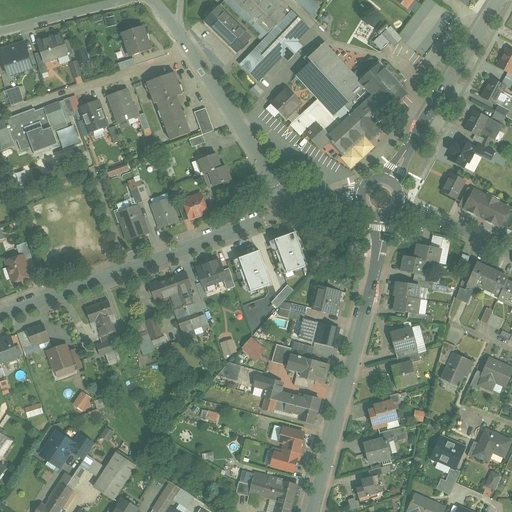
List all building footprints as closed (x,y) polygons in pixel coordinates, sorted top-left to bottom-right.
[(226,0),(219,7),(219,8),(225,1),(240,16),(241,15),(262,35),(259,38),(264,42),(287,18),(283,14),(288,8),(280,0),(226,0)] [(320,7),(313,0),(295,0),(315,19),(318,16),(315,13),(320,7)] [(414,0),(395,0),(396,0),(408,9),(414,0)] [(215,4),(204,15),(208,19),(219,8),(215,4)] [(219,8),(219,7),(219,8),(208,19),(206,21),(206,22),(207,21),(214,28),(213,28),(231,46),(232,45),(239,52),(238,52),(239,53),(252,39),(219,8)] [(264,42),(259,47),(276,63),(284,55),(290,60),(302,47),(296,42),(309,28),(288,8),(283,14),(287,18),(264,42)] [(114,16),(105,19),(107,28),(116,26),(114,16)] [(369,45),(377,29),(361,22),(354,37),(369,45)] [(404,39),(391,26),(383,34),(391,43),(395,47),(404,39)] [(144,27),(123,34),(130,57),(152,50),(148,41),(146,36),(147,36),(144,27)] [(63,34),(39,41),(42,52),(45,62),(46,62),(59,58),(59,55),(68,52),(69,55),(69,54),(70,55),(71,55),(70,54),(69,54),(63,34)] [(383,34),(374,42),(382,51),(391,43),(383,34)] [(25,44),(15,47),(16,48),(1,52),(9,75),(24,70),(24,68),(32,65),(25,44)] [(352,76),(323,45),(314,54),(311,52),(306,56),(308,59),(304,63),(307,67),(299,75),(323,100),(326,104),(311,117),(316,122),(305,132),(316,144),(318,143),(322,147),(325,144),(327,146),(329,144),(331,145),(333,143),(335,145),(335,144),(343,153),(352,146),(352,145),(365,133),(371,139),(372,139),(380,133),(380,131),(374,125),(407,95),(399,86),(404,81),(399,76),(401,74),(398,76),(393,70),(394,69),(393,68),(392,69),(389,66),(384,70),(380,65),(361,82),(361,81),(358,83),(352,76)] [(259,47),(242,65),(259,81),(276,63),(259,47)] [(511,51),(507,49),(498,68),(508,73),(511,75),(511,74),(511,73),(511,51)] [(42,52),(36,55),(40,69),(47,66),(46,62),(45,62),(42,52)] [(134,59),(119,64),(121,71),(136,66),(134,59)] [(371,59),(352,76),(358,83),(361,81),(361,82),(380,65),(374,59),(371,59)] [(82,76),(78,62),(71,64),(76,78),(82,76)] [(47,66),(40,69),(42,75),(49,72),(47,66)] [(175,73),(147,83),(155,105),(157,104),(160,111),(161,110),(168,129),(166,129),(171,141),(191,134),(185,118),(188,117),(186,111),(183,112),(178,97),(183,95),(175,73)] [(511,101),(501,96),(503,92),(505,87),(506,86),(492,79),(482,98),(496,105),(496,104),(499,106),(499,105),(510,111),(507,117),(511,119),(511,101)] [(19,87),(7,91),(12,107),(24,103),(19,87)] [(287,89),(272,104),(287,118),(301,104),(287,89)] [(128,91),(109,97),(118,124),(119,123),(127,120),(139,116),(136,107),(134,108),(128,91)] [(511,96),(503,92),(501,96),(511,101),(511,96)] [(64,101),(70,118),(76,116),(69,99),(64,101)] [(323,100),(308,114),(311,117),(326,104),(323,100)] [(70,118),(64,101),(59,102),(62,110),(65,119),(70,118)] [(99,101),(80,108),(90,135),(90,134),(90,133),(99,130),(99,131),(109,128),(99,101)] [(9,128),(0,131),(0,151),(15,146),(14,143),(18,142),(22,152),(32,148),(35,154),(50,148),(50,147),(57,144),(52,129),(67,123),(65,119),(62,110),(57,112),(54,105),(36,112),(36,113),(32,114),(31,111),(6,120),(9,128)] [(510,111),(499,105),(499,106),(496,111),(507,117),(510,111)] [(213,131),(206,109),(195,113),(203,135),(213,131)] [(503,126),(475,111),(465,130),(476,135),(479,137),(479,136),(481,134),(486,137),(492,139),(495,141),(503,126)] [(150,129),(145,114),(139,116),(144,131),(150,129)] [(311,117),(301,127),(305,132),(316,122),(311,117)] [(115,128),(109,130),(115,145),(121,142),(115,128)] [(485,139),(479,136),(479,137),(476,135),(473,140),(482,144),(485,139)] [(203,136),(191,140),(193,147),(206,143),(203,136)] [(492,139),(486,137),(485,139),(482,144),(488,147),(492,139)] [(482,144),(473,140),(470,145),(479,149),(482,144)] [(472,149),(459,142),(450,161),(463,168),(472,149)] [(488,147),(482,144),(479,149),(478,152),(483,155),(488,147)] [(217,154),(200,160),(200,161),(205,174),(226,167),(226,166),(222,168),(217,154)] [(172,158),(164,161),(166,168),(175,166),(172,158)] [(200,160),(194,163),(199,177),(205,175),(205,174),(200,161),(200,160)] [(126,164),(107,171),(109,177),(129,171),(126,164)] [(226,167),(205,174),(205,175),(210,173),(215,187),(232,180),(226,167)] [(466,181),(452,174),(442,192),(456,200),(466,181)] [(151,200),(145,185),(137,188),(143,203),(151,200)] [(137,188),(130,190),(136,205),(143,203),(137,188)] [(486,197),(475,191),(474,191),(469,188),(459,206),(466,209),(501,227),(501,226),(509,212),(510,209),(498,203),(499,202),(487,196),(486,197)] [(203,197),(195,200),(194,197),(183,201),(190,219),(190,220),(209,213),(203,197)] [(170,200),(153,206),(161,228),(178,222),(170,200)] [(185,205),(179,207),(185,222),(190,219),(185,205)] [(138,208),(122,213),(125,222),(122,223),(129,240),(147,233),(138,208)] [(511,213),(509,212),(501,226),(507,229),(511,218),(511,213)] [(296,233),(273,241),(285,275),(308,267),(296,233)] [(27,243),(17,246),(21,257),(23,256),(25,261),(33,258),(27,243)] [(442,249),(418,245),(416,259),(428,262),(439,264),(442,249)] [(259,251),(236,260),(249,294),(272,285),(259,251)] [(470,257),(463,254),(459,267),(466,270),(470,257)] [(21,257),(6,262),(13,282),(14,282),(17,283),(21,282),(23,279),(30,276),(25,261),(23,256),(21,257)] [(416,259),(405,257),(402,271),(415,274),(425,276),(425,275),(428,262),(416,259)] [(220,261),(198,269),(204,287),(205,287),(205,286),(213,283),(213,284),(224,280),(227,279),(224,271),(220,261)] [(493,271),(477,264),(468,285),(476,288),(477,285),(485,289),(493,271)] [(236,287),(229,269),(224,271),(227,279),(224,280),(227,290),(236,287)] [(508,278),(493,271),(485,289),(494,292),(495,290),(502,293),(507,282),(508,278)] [(186,272),(175,277),(186,307),(194,304),(191,295),(190,296),(187,288),(192,287),(186,272)] [(435,277),(425,275),(425,276),(415,274),(414,280),(434,284),(435,277)] [(175,277),(152,285),(152,287),(151,289),(154,296),(156,297),(157,299),(167,296),(170,297),(175,311),(178,310),(180,315),(177,316),(178,320),(190,316),(186,307),(175,277)] [(434,284),(414,280),(413,285),(420,287),(420,288),(432,290),(434,284)] [(511,284),(507,282),(502,293),(500,297),(506,300),(505,302),(511,305),(511,284)] [(413,285),(397,283),(395,296),(397,297),(418,300),(419,294),(420,288),(420,287),(413,285)] [(287,285),(271,303),(277,308),(293,291),(287,285)] [(342,292),(319,286),(314,310),(336,315),(342,292)] [(473,294),(460,288),(457,299),(468,304),(473,294)] [(418,300),(397,297),(395,311),(411,314),(418,315),(418,314),(420,300),(418,300)] [(109,301),(98,305),(103,319),(109,317),(114,315),(109,301)] [(199,317),(194,304),(186,307),(190,316),(195,329),(203,327),(199,317)] [(308,308),(293,304),(291,311),(307,315),(308,308)] [(98,305),(87,309),(91,323),(96,322),(103,319),(98,305)] [(493,311),(487,308),(482,321),(487,324),(492,314),(493,311)] [(307,315),(291,311),(289,318),(305,322),(307,315)] [(429,315),(418,314),(418,315),(411,314),(410,319),(428,322),(429,315)] [(503,319),(492,314),(487,324),(498,329),(503,319)] [(208,324),(205,315),(199,317),(203,327),(208,324)] [(190,316),(178,320),(183,333),(184,333),(195,329),(190,316)] [(112,325),(109,317),(103,319),(106,327),(112,325)] [(106,327),(103,319),(96,322),(99,329),(106,327)] [(156,319),(148,322),(153,338),(161,335),(156,319)] [(319,324),(308,321),(305,333),(316,336),(317,332),(319,324)] [(145,322),(133,326),(137,337),(148,333),(145,322)] [(112,325),(106,327),(109,335),(116,332),(114,324),(112,325)] [(339,329),(319,324),(317,332),(323,334),(320,343),(335,346),(339,329)] [(44,325),(28,331),(33,345),(39,343),(39,345),(49,341),(50,341),(44,325)] [(99,329),(97,330),(100,338),(109,335),(106,327),(99,329)] [(412,328),(391,334),(396,353),(417,347),(412,328)] [(195,329),(184,333),(187,343),(198,339),(195,329)] [(149,334),(137,338),(143,356),(155,352),(149,334)] [(165,336),(152,341),(155,347),(167,343),(165,336)] [(12,337),(0,340),(0,363),(19,357),(12,337)] [(266,351),(252,338),(243,348),(257,361),(266,351)] [(232,340),(221,344),(225,356),(236,353),(232,340)] [(67,345),(53,350),(50,341),(49,341),(53,350),(48,352),(55,372),(65,368),(68,370),(74,367),(75,367),(70,353),(67,345)] [(456,347),(444,341),(440,357),(450,361),(453,353),(456,347)] [(111,366),(127,360),(121,344),(102,351),(104,356),(107,355),(111,366)] [(292,349),(277,345),(273,362),(288,366),(291,355),(292,349)] [(417,347),(396,353),(398,360),(419,354),(417,347)] [(312,354),(292,349),(291,355),(311,360),(312,354)] [(76,350),(70,353),(75,367),(74,367),(75,370),(82,367),(76,350)] [(453,353),(450,361),(442,379),(449,382),(450,380),(461,385),(467,372),(469,373),(474,362),(453,353)] [(419,354),(398,360),(400,366),(413,363),(413,364),(421,361),(419,354)] [(311,360),(291,355),(288,366),(303,370),(301,377),(301,378),(311,381),(324,384),(329,366),(311,360)] [(511,372),(511,368),(489,358),(481,375),(484,377),(480,386),(492,390),(495,382),(506,386),(511,372)] [(242,366),(229,363),(218,376),(238,381),(242,366)] [(400,366),(393,368),(393,369),(394,369),(396,376),(395,376),(398,388),(418,383),(413,364),(413,363),(400,366)] [(481,375),(476,373),(471,386),(478,389),(480,386),(484,377),(481,375)] [(311,381),(301,378),(301,377),(297,376),(295,386),(310,390),(311,381)] [(321,400),(306,396),(305,400),(280,393),(283,383),(258,377),(255,386),(266,389),(263,398),(265,398),(266,398),(278,401),(318,412),(321,400)] [(83,393),(75,405),(82,410),(91,399),(83,393)] [(399,394),(383,398),(385,404),(393,402),(394,405),(401,403),(399,394)] [(278,401),(266,398),(265,398),(262,410),(274,413),(275,410),(278,401)] [(318,412),(278,401),(275,410),(293,415),(294,413),(301,415),(299,420),(314,424),(318,412)] [(382,409),(370,412),(375,429),(387,426),(386,422),(395,420),(393,412),(395,411),(394,405),(393,402),(385,404),(381,405),(382,409)] [(28,419),(46,414),(43,404),(25,409),(28,419)] [(424,413),(415,412),(414,421),(423,422),(424,413)] [(211,413),(210,421),(218,421),(219,414),(211,413)] [(304,433),(282,427),(280,435),(282,435),(280,442),(285,444),(300,448),(301,447),(304,433)] [(405,427),(393,430),(395,437),(407,434),(405,427)] [(115,433),(107,428),(101,437),(109,442),(115,433)] [(393,430),(380,434),(382,440),(386,439),(387,443),(396,441),(397,442),(408,439),(407,434),(395,437),(393,430)] [(480,444),(475,456),(489,462),(489,461),(487,460),(491,451),(504,457),(511,441),(486,430),(480,444)] [(75,444),(57,432),(43,453),(44,457),(60,468),(72,451),(76,444),(75,444)] [(95,445),(81,435),(75,444),(76,444),(72,451),(85,459),(72,479),(95,445)] [(465,448),(441,437),(431,459),(440,463),(441,460),(455,467),(454,469),(455,470),(465,448)] [(382,440),(371,443),(371,444),(366,446),(366,445),(364,445),(370,464),(384,460),(383,458),(391,455),(387,443),(386,439),(382,440)] [(474,442),(468,456),(474,459),(475,456),(480,444),(474,442)] [(300,448),(285,444),(284,449),(301,454),(303,448),(301,447),(300,448)] [(301,454),(284,449),(283,450),(282,455),(297,460),(299,460),(301,454)] [(117,453),(95,488),(115,501),(137,467),(117,453)] [(297,460),(282,455),(275,453),(272,466),(294,472),(297,460)] [(104,467),(95,461),(90,467),(83,463),(72,479),(78,483),(87,470),(98,477),(104,467)] [(243,469),(233,465),(229,476),(239,480),(243,469)] [(381,468),(369,472),(371,478),(378,476),(379,476),(383,475),(381,468)] [(454,469),(449,480),(456,483),(461,472),(455,470),(454,469)] [(500,477),(493,473),(487,486),(494,489),(500,477)] [(68,476),(64,477),(60,483),(67,487),(72,479),(68,476)] [(368,479),(362,481),(364,487),(357,489),(361,501),(370,499),(370,496),(384,492),(381,482),(380,483),(379,476),(378,476),(371,478),(368,478),(368,479)] [(283,481),(278,480),(278,479),(270,477),(269,481),(266,480),(266,481),(254,477),(252,485),(295,497),(298,485),(283,481)] [(67,487),(50,511),(59,511),(62,508),(64,508),(74,492),(73,491),(78,483),(72,479),(67,487)] [(449,480),(447,485),(440,482),(437,489),(451,495),(456,483),(449,480)] [(252,485),(240,482),(237,493),(249,497),(248,503),(256,505),(258,496),(249,494),(252,485)] [(46,507),(42,504),(36,511),(50,511),(67,487),(60,483),(49,499),(50,500),(46,507)] [(156,511),(163,511),(179,489),(170,483),(152,509),(154,510),(156,511)] [(290,511),(295,497),(252,485),(249,494),(258,496),(269,499),(270,498),(278,500),(274,511),(290,511)] [(174,499),(187,508),(194,498),(181,489),(174,499)] [(444,511),(446,508),(415,495),(408,511),(409,511),(444,511)] [(350,500),(353,510),(361,508),(359,498),(350,500)] [(126,503),(123,500),(114,511),(135,511),(137,510),(134,507),(133,505),(128,502),(126,503)]
